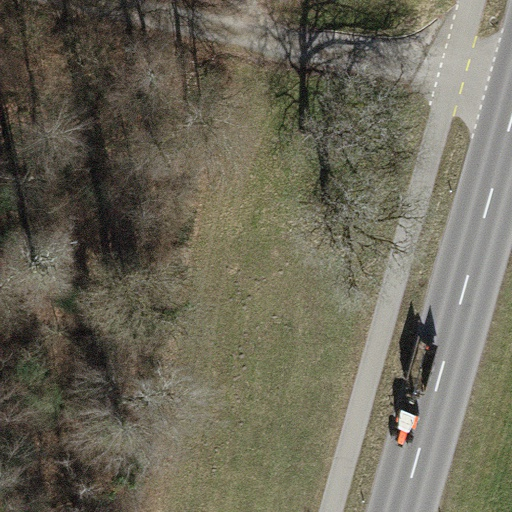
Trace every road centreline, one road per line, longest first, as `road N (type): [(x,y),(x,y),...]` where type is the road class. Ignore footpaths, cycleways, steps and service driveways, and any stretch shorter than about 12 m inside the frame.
road 1 (tertiary): [(401,511),(511,119)]
road 2 (track): [(241,31),(511,88)]
road 3 (track): [(102,0),(241,31)]
